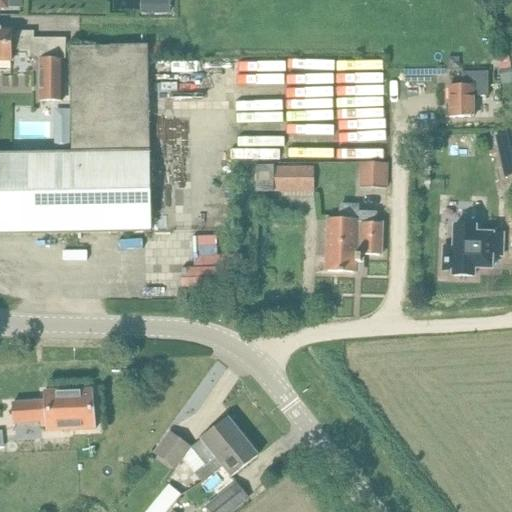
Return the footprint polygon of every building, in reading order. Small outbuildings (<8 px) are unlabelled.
[(168,0),(139,0),(140,13),(168,13),(168,0)] [(62,101),(63,58),(48,58),(48,55),(33,39),(33,34),(12,33),(12,31),(0,31),(0,61),(12,62),(12,50),(33,51),(40,58),(39,101),(62,101)] [(0,235),(149,233),(146,47),(70,48),(72,138),(72,154),(48,154),(0,155),(0,235)] [(175,51),(174,84),(197,85),(199,52),(175,51)] [(202,52),(202,64),(226,65),(227,53),(202,52)] [(324,65),(324,52),(299,52),(299,65),(324,65)] [(449,118),(473,118),(473,98),(489,97),(489,72),(460,73),(461,86),(449,86),(449,118)] [(390,126),(402,126),(402,101),(390,101),(390,126)] [(376,103),(377,126),(389,126),(388,102),(376,103)] [(176,130),(175,106),(166,106),(167,130),(176,130)] [(218,129),(218,151),(227,151),(228,129),(218,129)] [(257,132),(257,142),(284,142),(284,132),(257,132)] [(511,135),(496,138),(505,177),(511,175),(511,135)] [(386,189),(386,165),(360,164),(360,189),(386,189)] [(275,193),(314,193),(314,168),(275,167),(274,166),(255,166),(256,193),(275,193)] [(226,198),(226,173),(217,173),(217,198),(226,198)] [(228,173),(228,198),(238,198),(237,173),(228,173)] [(356,256),(358,214),(358,207),(340,206),(340,220),(327,219),(326,273),(354,274),(355,264),(363,264),(363,256),(356,256)] [(381,256),(382,224),(375,224),(375,214),(358,214),(356,256),(363,256),(381,256)] [(224,226),(229,249),(240,246),(235,224),(224,226)] [(443,248),(442,271),(452,272),(452,277),(474,278),(474,269),(492,270),(492,256),(502,256),(503,235),(475,234),(476,228),(454,227),(453,248),(443,248)] [(235,259),(200,260),(201,279),(236,278),(235,259)] [(95,430),(94,410),(92,390),(43,393),(44,403),(12,405),(13,425),(41,423),(41,427),(45,427),(45,432),(95,430)] [(227,419),(192,447),(207,466),(242,438),(227,419)] [(182,460),(190,449),(169,433),(153,455),(174,471),(182,460)] [(231,478),(257,457),(242,438),(206,467),(213,476),(223,468),(231,478)] [(213,476),(206,467),(195,475),(202,484),(213,476)] [(207,511),(231,511),(248,499),(237,486),(206,511),(207,511)] [(168,511),(181,496),(170,487),(149,511),(168,511)]
